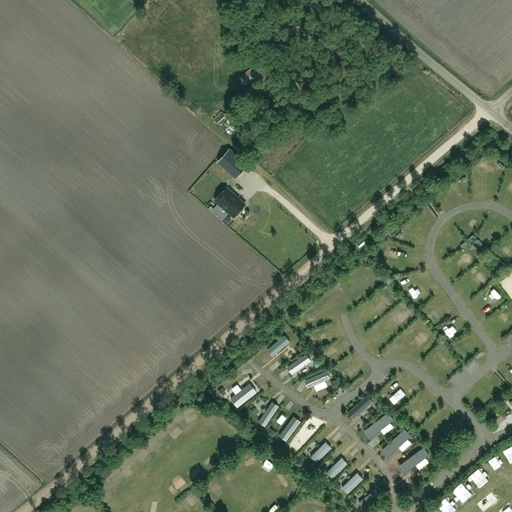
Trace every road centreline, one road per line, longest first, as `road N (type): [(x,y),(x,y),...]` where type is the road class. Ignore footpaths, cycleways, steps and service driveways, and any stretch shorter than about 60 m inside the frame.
road 1 (track): [(487,109),(26,511)]
road 2 (unclassified): [(487,109),(358,0)]
